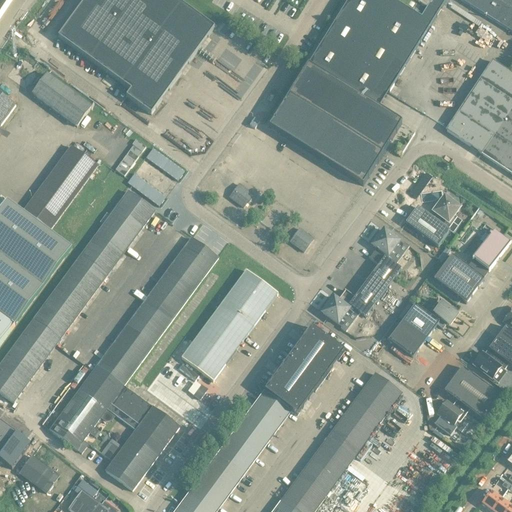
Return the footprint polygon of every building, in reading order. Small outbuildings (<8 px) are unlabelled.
[(0,0),(0,17),(11,0),(0,0)] [(85,0),(58,38),(131,91),(126,97),(151,115),(214,28),(175,0),(85,0)] [(386,0),(349,0),(288,98),(269,128),(363,186),(402,124),(369,104),(378,88),(388,94),(424,37),(423,34),(422,31),(421,28),(419,25),(417,22),(416,20),(415,18),(413,16),(386,0)] [(386,0),(413,16),(415,18),(416,20),(417,22),(419,25),(421,28),(422,31),(423,34),(424,37),(446,0),(386,0)] [(511,0),(459,0),(511,32),(511,0)] [(423,47),(428,51),(434,42),(429,38),(423,47)] [(511,75),(492,63),(448,129),(447,131),(482,155),(511,108),(511,75)] [(33,95),(77,128),(91,108),(47,75),(33,95)] [(0,94),(0,127),(15,106),(0,94)] [(511,108),(482,155),(511,174),(511,108)] [(260,123),(254,119),(249,126),(255,130),(260,123)] [(7,201),(0,210),(0,315),(15,326),(72,249),(49,232),(97,167),(71,148),(23,213),(7,201)] [(130,151),(126,156),(135,162),(139,158),(130,151)] [(126,156),(123,161),(132,167),(135,162),(126,156)] [(123,161),(119,165),(128,172),(132,167),(123,161)] [(128,172),(119,165),(115,170),(124,177),(128,172)] [(135,186),(146,194),(152,185),(141,177),(135,186)] [(230,198),(243,208),(253,195),(239,185),(230,198)] [(128,193),(34,321),(60,340),(155,212),(128,193)] [(445,198),(434,212),(437,214),(433,219),(418,208),(406,224),(438,248),(450,232),(448,230),(457,218),(453,216),(459,209),(445,198)] [(290,243),(304,253),(313,240),(300,230),(290,243)] [(367,282),(383,294),(401,270),(386,259),(387,257),(388,257),(399,242),(384,231),(373,246),(377,249),(369,259),(379,266),(367,282)] [(473,261),(473,260),(489,271),(488,272),(489,272),(496,263),(497,263),(496,262),(499,259),(500,259),(499,258),(511,243),(510,242),(509,243),(494,232),(495,231),(494,231),(491,234),(490,233),(489,235),(490,236),(472,260),(473,261)] [(192,240),(97,367),(124,387),(218,259),(192,240)] [(483,279),(488,272),(489,271),(473,260),(473,261),(467,268),(452,256),(434,280),(466,304),(484,280),(483,279)] [(181,359),(213,383),(278,295),(246,271),(181,359)] [(383,294),(367,282),(355,298),(346,291),(338,301),(334,298),(323,313),(338,325),(349,309),(350,307),(365,318),(383,294)] [(401,323),(426,341),(437,326),(442,330),(446,325),(449,327),(457,316),(455,315),(457,313),(439,300),(438,301),(436,300),(436,301),(438,302),(428,315),(415,305),(401,323)] [(505,327),(497,339),(511,349),(511,310),(511,312),(508,312),(505,316),(506,319),(503,322),(509,327),(508,329),(505,327)] [(0,315),(0,346),(15,326),(0,315)] [(60,340),(34,321),(0,366),(0,394),(13,404),(60,340)] [(426,341),(401,323),(388,341),(412,359),(426,341)] [(312,328),(264,392),(175,511),(217,511),(291,412),(297,416),(345,352),(312,328)] [(74,355),(84,339),(72,332),(62,348),(74,355)] [(489,350),(495,355),(491,360),(482,354),(480,357),(479,356),(474,362),(475,363),(473,366),(492,380),(501,369),(504,371),(509,365),(511,367),(511,349),(497,339),(489,350)] [(124,387),(97,367),(50,431),(77,451),(107,410),(119,419),(136,396),(124,387)] [(437,415),(453,427),(457,422),(458,423),(461,423),(469,411),(484,422),(502,398),(462,368),(444,392),(459,403),(456,407),(453,408),(446,402),(437,415)] [(375,375),(273,511),(315,511),(402,395),(375,375)] [(57,399),(61,402),(75,382),(70,379),(57,399)] [(200,401),(207,391),(201,386),(194,396),(200,401)] [(136,396),(123,414),(119,419),(136,432),(124,448),(112,439),(101,454),(113,463),(106,473),(132,492),(180,428),(153,409),(136,396)] [(162,396),(159,402),(172,411),(176,405),(162,396)] [(0,422),(0,461),(11,469),(29,444),(0,422)] [(446,459),(450,454),(436,444),(432,450),(446,459)] [(46,494),(59,477),(32,457),(20,475),(46,494)] [(511,483),(511,475),(511,477),(505,473),(503,476),(511,483)] [(0,486),(0,487),(5,491),(11,482),(6,478),(0,486)] [(507,490),(501,499),(491,511),(506,511),(511,507),(506,503),(507,501),(508,502),(511,496),(511,485),(501,478),(499,479),(504,483),(502,486),(507,490)] [(492,491),(482,505),(491,511),(501,499),(496,496),(497,494),(492,491)] [(97,511),(102,507),(101,507),(82,492),(68,511),(70,511),(97,511)] [(117,511),(104,503),(101,507),(102,507),(97,511),(117,511)]
